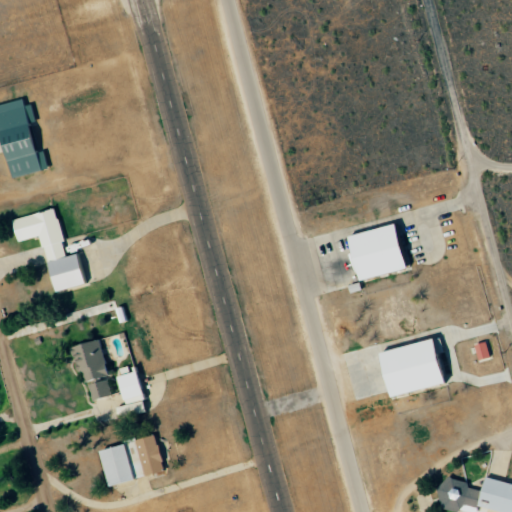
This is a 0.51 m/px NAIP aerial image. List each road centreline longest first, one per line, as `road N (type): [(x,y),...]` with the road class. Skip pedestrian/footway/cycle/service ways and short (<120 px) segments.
road 1 (secondary): [(511,327),(427,0)]
road 2 (residential): [(0,342),(45,511)]
